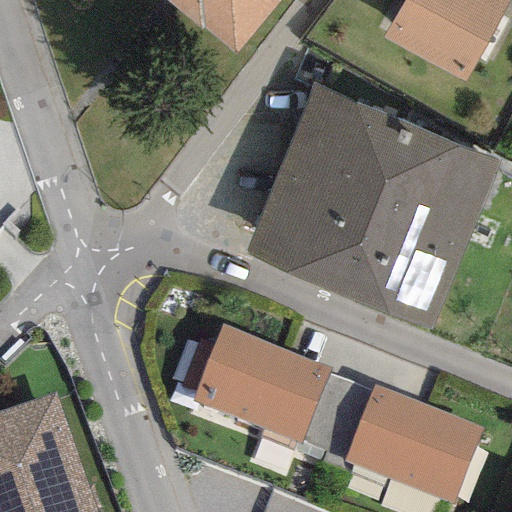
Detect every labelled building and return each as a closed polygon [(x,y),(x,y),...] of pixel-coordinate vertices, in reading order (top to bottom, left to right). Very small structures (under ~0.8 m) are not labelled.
[(264,0),(159,0),(218,52),(264,0)] [(499,0),(387,0),(370,30),(455,78),(499,0)] [(487,159),(298,83),(232,246),(420,322),(487,159)] [(330,381),(217,335),(188,406),(301,452),(330,381)] [(478,437),(370,392),(340,462),(449,507),(478,437)] [(71,511),(37,417),(0,430),(0,511),(71,511)]
